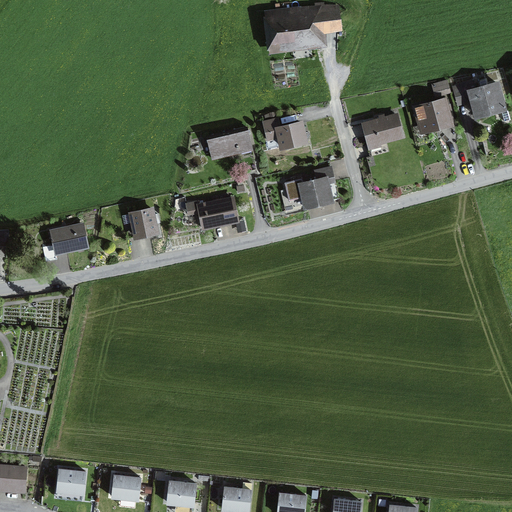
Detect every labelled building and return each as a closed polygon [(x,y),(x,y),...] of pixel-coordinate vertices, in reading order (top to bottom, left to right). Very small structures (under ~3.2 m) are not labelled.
[(319,26),(340,23),(338,5),(323,3),(315,3),(316,9),(292,12),(292,14),(269,17),(273,46),(321,41),(319,26)] [(447,80),(433,84),(436,95),(450,91),(447,80)] [(472,98),(477,116),(504,108),(497,83),(476,89),(474,81),(453,87),(457,102),(472,98)] [(427,123),(429,129),(451,123),(445,99),(415,107),(420,125),(427,123)] [(363,124),(369,145),(402,136),(397,115),(363,124)] [(278,129),(282,147),(305,141),(301,123),(280,128),(278,118),(263,122),(266,132),(278,129)] [(207,136),(212,159),(229,155),(228,150),(251,145),(247,127),(207,136)] [(303,196),(306,206),(331,200),(326,179),(333,177),(331,167),(315,171),(317,180),(304,183),(302,175),(290,177),(291,181),(285,182),(289,200),(303,196)] [(200,212),(203,225),(217,222),(217,224),(237,220),(233,198),(199,205),(198,201),(186,203),(189,214),(200,212)] [(133,221),(125,223),(128,237),(157,231),(155,221),(159,220),(157,213),(153,214),(152,209),(131,213),(133,221)] [(51,231),(55,250),(66,248),(67,250),(87,246),(83,224),(51,231)] [(0,245),(9,244),(8,229),(0,229),(0,245)] [(0,487),(23,490),(24,478),(25,478),(26,467),(0,464),(0,487)] [(85,471),(59,468),(57,490),(83,493),(85,471)] [(138,499),(141,477),(114,474),(112,497),(138,499)] [(196,483),(169,480),(167,502),(193,505),(196,483)] [(248,511),(251,489),(224,486),(222,509),(248,511)] [(304,511),(306,495),(280,492),(277,511),(304,511)] [(360,511),(361,501),(335,498),(333,511),(360,511)]
